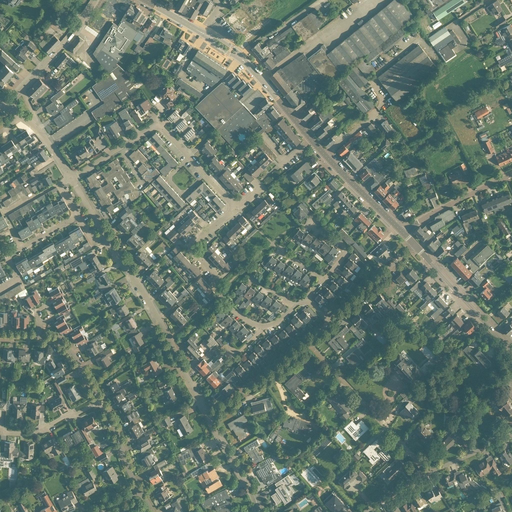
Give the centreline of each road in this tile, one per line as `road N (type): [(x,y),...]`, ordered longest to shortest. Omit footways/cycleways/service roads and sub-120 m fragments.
road 1 (residential): [(208,415),(105,235)]
road 2 (unclassified): [(428,472),(307,342)]
road 3 (residential): [(260,326),(229,306),(192,250),(236,208)]
road 4 (tertiary): [(511,350),(414,244)]
road 5 (residential): [(4,105),(96,0)]
road 6 (tertiary): [(403,233),(310,138)]
road 7 (unclassified): [(403,233),(511,174)]
road 8 (residential): [(208,415),(307,342)]
